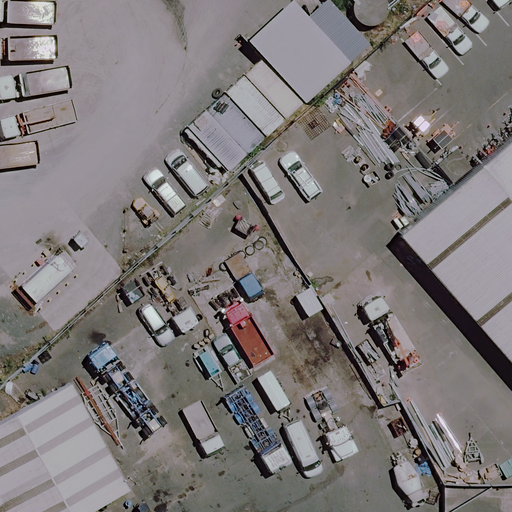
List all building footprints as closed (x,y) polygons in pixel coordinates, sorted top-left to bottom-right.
[(511,29),(511,0),(429,0),(379,43),(428,100),(511,29)] [(261,59),(302,104),(346,64),(289,2),(245,43),(261,59)] [(246,156),(301,105),(257,57),(202,108),(246,156)] [(511,107),(362,234),(511,409),(511,107)] [(46,386),(0,411),(0,511),(80,511),(108,497),(46,386)]
